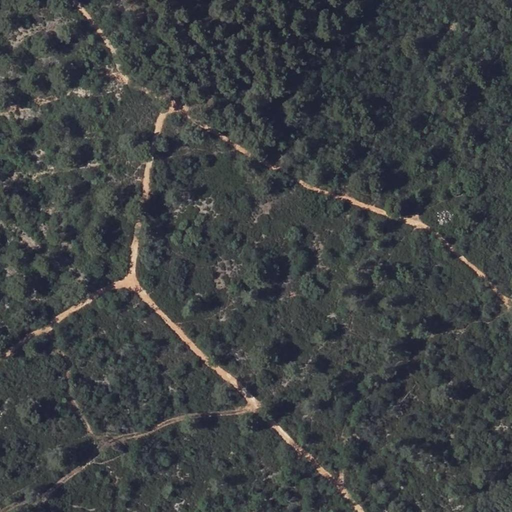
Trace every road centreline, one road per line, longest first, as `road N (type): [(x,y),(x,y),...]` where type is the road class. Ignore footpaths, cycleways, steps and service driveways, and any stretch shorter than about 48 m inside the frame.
road 1 (track): [(361,511),(143,298),(131,271),(159,118),(138,88)]
road 2 (track): [(0,355),(134,278)]
